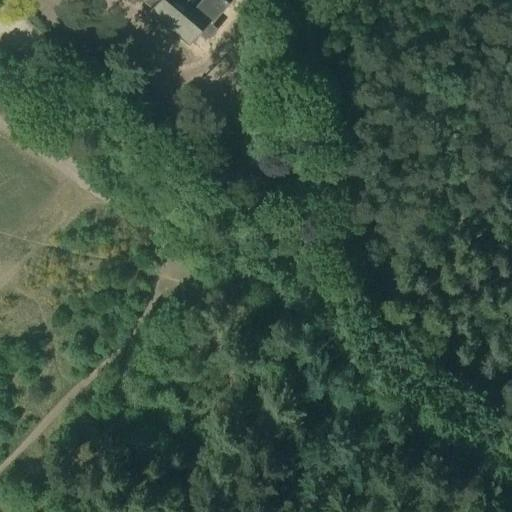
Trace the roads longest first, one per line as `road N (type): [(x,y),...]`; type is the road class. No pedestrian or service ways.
road 1 (track): [(0,26),(511,454)]
road 2 (unknown): [(511,502),(436,456),(206,277)]
road 3 (unknown): [(0,487),(206,277)]
road 4 (track): [(289,0),(304,281)]
road 5 (unknown): [(206,277),(0,100)]
road 6 (track): [(0,129),(161,269)]
